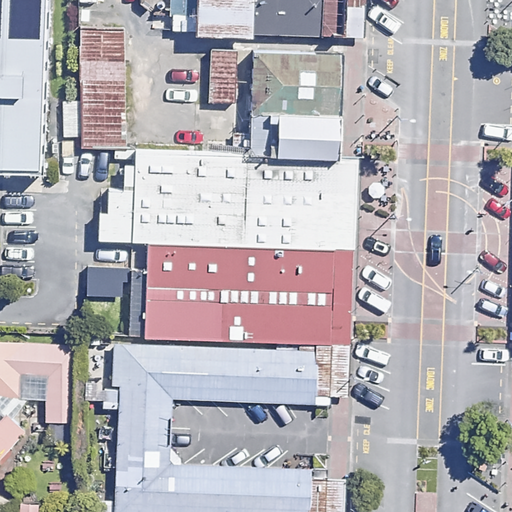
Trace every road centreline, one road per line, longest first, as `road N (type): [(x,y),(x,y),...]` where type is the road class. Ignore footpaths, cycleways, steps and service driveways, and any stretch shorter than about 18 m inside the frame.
road 1 (residential): [(393,511),(415,0)]
road 2 (residential): [(468,0),(449,511)]
